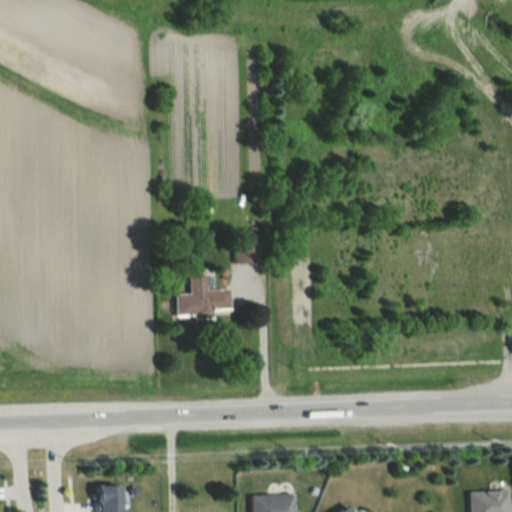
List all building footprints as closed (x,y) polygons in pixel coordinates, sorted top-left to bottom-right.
[(261,263),(261,245),(232,245),(232,263),(261,263)] [(187,276),(188,293),(174,294),(175,315),(229,313),(228,288),(206,289),(205,276),(187,276)] [(115,484),(115,511),(90,511),(90,498),(87,498),(87,491),(90,491),(89,484),(115,484)] [(464,511),(464,490),(493,489),(495,488),(501,487),(503,489),(504,499),(505,500),(505,505),(504,506),(504,511),(464,511)] [(246,511),(246,494),(279,493),(281,491),(285,491),(290,494),(290,499),(288,501),(290,503),(290,509),(289,510),(289,511),(246,511)]
